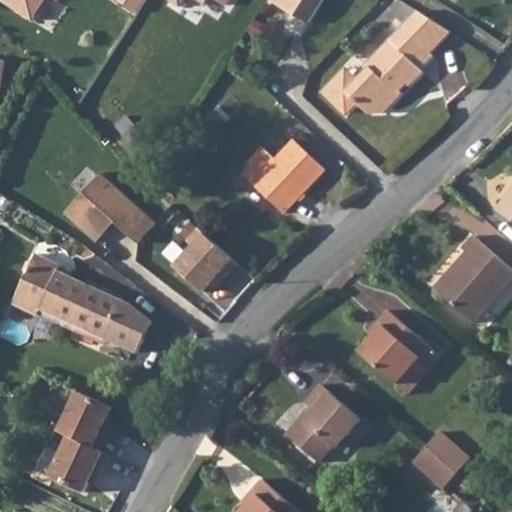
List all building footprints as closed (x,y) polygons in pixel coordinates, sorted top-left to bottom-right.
[(0,0),(31,19),(43,0),(0,0)] [(272,0),(306,22),(319,0),(272,0)] [(343,93),(332,83),(325,92),(325,98),(342,115),(349,114),(356,106),(367,116),(383,115),(402,95),(399,92),(405,85),(409,88),(423,73),(419,70),(455,33),(420,10),(364,65),(367,67),(343,93)] [(355,57),(332,83),(343,93),(367,67),(364,65),(355,57)] [(0,107),(1,107),(9,63),(0,61),(0,107)] [(263,148),(239,171),(283,214),(325,170),(295,141),(276,160),(263,148)] [(107,174),(88,195),(103,208),(122,186),(107,174)] [(103,208),(88,195),(70,217),(104,245),(122,224),(144,243),(163,221),(122,186),(103,208)] [(511,188),(497,208),(511,220),(511,188)] [(237,269),(201,232),(189,244),(194,250),(174,268),(201,296),(221,277),(225,281),(237,269)] [(458,268),(440,289),(475,320),(511,276),(511,267),(473,233),(462,246),(466,249),(453,263),(458,268)] [(39,258),(15,309),(40,321),(43,314),(107,345),(138,361),(152,329),(134,311),(125,306),(61,276),(64,270),(39,258)] [(365,352),(402,384),(435,347),(395,312),(376,334),(379,337),(365,352)] [(435,347),(402,384),(414,395),(446,358),(435,347)] [(309,413),(295,431),(327,460),(342,443),(345,445),(368,419),(330,383),(314,400),(322,407),(314,417),(309,413)] [(61,434),(101,453),(108,437),(103,435),(115,411),(80,394),(61,434)] [(446,433),(432,448),(462,475),(475,460),(446,433)] [(111,458),(71,439),(51,479),(86,496),(98,471),(103,473),(111,458)] [(462,475),(432,448),(419,463),(449,490),(462,475)] [(264,491),(244,511),(309,511),(271,476),(261,488),(264,491)]
